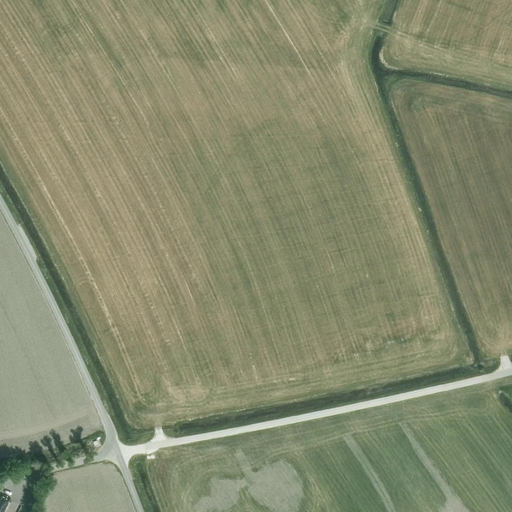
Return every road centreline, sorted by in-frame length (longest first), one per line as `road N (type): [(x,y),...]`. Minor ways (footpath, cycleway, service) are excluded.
road 1 (track): [(117,453),(511,371)]
road 2 (unclassified): [(140,511),(65,331),(0,202)]
